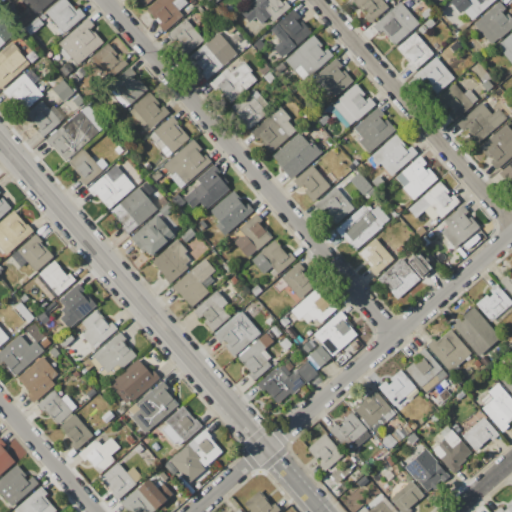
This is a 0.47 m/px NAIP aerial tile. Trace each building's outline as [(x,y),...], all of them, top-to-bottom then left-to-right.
[(26,5),(21,0),(53,0),(38,14),(29,3),(26,5)] [(79,8),(85,14),(63,33),(57,27),(45,12),(59,0),(65,0),(75,11),(79,8)] [(183,16),(165,31),(153,17),(146,9),(156,0),(173,0),(171,2),(183,16)] [(255,17),(248,22),(240,12),(254,0),(279,0),(281,2),(284,0),(289,7),(275,20),(271,15),(261,24),(255,17)] [(352,0),(381,0),(388,8),(369,24),(350,2),(352,0)] [(492,0),(472,18),(456,0),(492,0)] [(400,2),(419,24),(394,46),(375,23),(400,2)] [(473,25),(499,3),(511,18),(511,26),(491,45),(473,25)] [(274,26),(293,9),(299,16),(296,20),(299,24),(301,22),(310,33),(293,48),(274,26)] [(29,10),(34,16),(22,26),(17,21),(29,10)] [(42,24),(30,35),(24,29),(36,17),(42,24)] [(87,17),(94,25),(89,30),(92,33),(94,31),(104,42),(77,65),(64,51),(57,43),(87,17)] [(185,18),(204,41),(184,57),(165,35),(185,18)] [(0,44),(12,33),(0,19),(0,44)] [(186,59),(218,31),(237,53),(205,81),(200,75),(203,72),(199,66),(195,69),(186,59)] [(511,64),(496,45),(511,31),(511,64)] [(413,33),(433,55),(412,73),(405,66),(408,63),(396,48),(413,33)] [(283,60),(313,35),(322,46),(321,47),(324,51),(327,48),(333,55),(302,82),(283,60)] [(0,51),(11,42),(30,63),(0,89),(0,51)] [(107,43),(127,66),(110,80),(90,58),(107,43)] [(435,57),(453,78),(434,94),(416,73),(435,57)] [(335,58),(341,65),(338,68),(341,71),(344,69),(354,80),(334,97),(315,76),(335,58)] [(228,105),(208,83),(226,68),(230,72),(243,61),(252,71),(250,73),(256,80),(228,105)] [(58,70),(67,62),(73,69),(64,77),(58,70)] [(257,68),(264,63),(270,70),(263,75),(257,68)] [(110,83),(129,66),(136,74),(132,77),(135,80),(137,79),(147,90),(129,105),(110,83)] [(24,74),(42,95),(22,112),(4,91),(24,74)] [(62,101),(50,88),(61,79),(73,92),(62,101)] [(486,79),(492,87),(485,93),(479,85),(486,79)] [(355,83),(364,93),(361,96),(364,99),(368,95),(375,104),(350,125),(332,105),(338,100),(337,98),(355,83)] [(477,99),(453,120),(436,99),(454,83),(463,94),(469,90),(477,99)] [(249,91),(267,113),(248,129),(229,108),(249,91)] [(131,107),(149,92),(159,104),(157,106),(159,109),(163,105),(169,112),(149,129),(143,123),(144,122),(131,107)] [(77,94),(84,102),(78,107),(72,99),(77,94)] [(60,123),(43,138),(36,130),(39,128),(26,113),(41,100),(60,123)] [(500,125),(493,131),(475,146),(456,125),(481,103),(491,115),(498,109),(507,119),(500,125)] [(281,106),(291,117),(287,120),(296,131),(270,153),(251,131),(281,106)] [(377,107),(395,129),(367,153),(357,141),(361,138),(352,128),(377,107)] [(45,140),(79,110),(98,132),(64,162),(45,140)] [(171,115),(191,137),(172,154),(153,131),(171,115)] [(479,147),(505,124),(511,132),(511,156),(495,171),(489,163),(491,161),(479,147)] [(318,155),(291,179),(281,168),(271,156),(298,132),(308,144),(312,141),(322,152),(318,155)] [(372,168),(365,160),(395,134),(408,149),(411,146),(417,153),(390,176),(379,163),(372,168)] [(180,189),(173,181),(169,176),(171,175),(162,165),(192,139),(201,149),(198,152),(202,157),(205,154),(212,162),(180,189)] [(102,171),(85,186),(78,178),(80,176),(68,162),(82,149),(102,171)] [(420,156),(426,163),(422,166),(425,170),(428,168),(437,179),(412,200),(402,188),(404,186),(396,177),(420,156)] [(511,186),(499,171),(511,160),(511,186)] [(183,197),(200,183),(196,179),(213,164),(228,182),(225,184),(229,189),(206,210),(199,202),(192,207),(183,197)] [(311,164),(331,187),(313,202),(304,191),(306,189),(301,184),(298,187),(293,181),(311,164)] [(134,187),(109,209),(96,194),(93,196),(87,189),(115,165),(134,187)] [(349,180),(358,172),(371,187),(362,195),(349,180)] [(372,181),(378,176),(384,183),(378,188),(372,181)] [(440,218),(421,196),(439,181),(447,191),(446,192),(449,196),(452,194),(459,202),(440,218)] [(138,187),(156,209),(137,225),(119,204),(138,187)] [(334,188),(336,190),(338,189),(354,208),(335,224),(317,203),(334,188)] [(224,236),(213,223),(217,219),(210,210),(233,191),(245,205),(248,203),(254,210),(224,236)] [(159,211),(177,194),(183,201),(165,217),(159,211)] [(0,201),(3,198),(11,208),(0,217),(0,201)] [(336,229),(364,205),(382,226),(354,250),(336,229)] [(453,248),(440,232),(448,225),(444,221),(461,206),(466,212),(463,214),(467,219),(470,216),(479,226),(453,248)] [(0,221),(13,210),(26,225),(27,224),(33,231),(5,255),(0,249),(0,221)] [(260,223),(272,237),(257,250),(256,249),(247,257),(234,242),(243,234),(239,229),(254,216),(257,213),(263,220),(260,223)] [(151,257),(145,250),(142,253),(130,239),(157,216),(175,236),(151,257)] [(189,228),(195,234),(185,243),(179,237),(189,228)] [(26,262),(20,267),(11,255),(35,234),(42,242),(40,243),(52,257),(35,272),(26,262)] [(375,238),(394,260),(375,276),(368,267),(371,265),(368,262),(366,263),(357,253),(375,238)] [(190,261),(185,265),(188,269),(169,285),(149,263),(177,239),(187,251),(183,254),(190,261)] [(251,260),(274,240),(285,253),(287,251),(294,259),(276,275),(270,268),(263,273),(251,260)] [(407,261),(417,252),(431,268),(420,277),(407,261)] [(400,258),(419,280),(396,300),(390,292),(392,290),(386,282),(383,284),(377,278),(400,258)] [(201,283),(208,292),(190,308),(172,286),(204,259),(214,271),(201,283)] [(69,273),(75,280),(57,295),(38,274),(53,261),(66,276),(69,273)] [(298,262),(304,269),(301,272),(313,287),(299,299),(280,278),(298,262)] [(511,296),(499,282),(507,276),(509,279),(511,276),(511,275),(511,274),(510,273),(511,271),(511,296)] [(58,299),(76,284),(82,291),(81,291),(89,300),(90,300),(95,306),(68,329),(59,318),(64,314),(60,309),(64,306),(58,299)] [(511,303),(490,322),(475,304),(485,295),(488,298),(492,294),(489,291),(496,284),(499,288),(511,303)] [(302,301),(319,286),(327,295),(337,307),(320,322),(309,310),(298,320),(290,311),(302,301)] [(216,290),(227,302),(221,307),(229,317),(211,333),(192,311),(216,290)] [(485,350),(478,356),(451,325),(457,319),(460,322),(464,319),(461,316),(473,307),(500,338),(485,350)] [(93,349),(82,335),(88,330),(80,322),(95,309),(108,324),(111,322),(117,328),(93,349)] [(213,335),(241,311),(260,333),(233,356),(225,346),(227,344),(223,340),(220,343),(213,335)] [(345,322),(356,335),(332,356),(321,343),(314,334),(338,314),(340,311),(348,320),(345,322)] [(37,317),(43,312),(49,320),(44,325),(37,317)] [(0,328),(8,338),(0,344),(0,328)] [(450,329),(471,354),(450,373),(426,345),(433,339),(436,342),(450,329)] [(92,356),(120,332),(126,339),(123,342),(136,356),(107,381),(93,365),(87,370),(81,363),(87,358),(90,360),(93,357),(92,356)] [(73,339),(63,347),(58,341),(68,333),(73,339)] [(265,333),(273,341),(259,353),(270,366),(255,379),(237,357),(265,333)] [(34,340),(44,352),(15,376),(13,374),(14,373),(11,370),(10,371),(2,360),(0,361),(0,350),(19,334),(29,345),(34,340)] [(46,338),(50,343),(44,348),(40,344),(46,338)] [(320,346),(330,358),(316,370),(306,358),(320,346)] [(54,347),(59,354),(54,358),(48,352),(54,347)] [(423,348),(447,375),(425,393),(405,369),(415,361),(416,363),(420,359),(416,354),(423,348)] [(50,379),(54,384),(32,403),(27,397),(30,394),(16,378),(42,356),(57,374),(50,379)] [(156,380),(132,401),(130,399),(125,404),(110,386),(115,381),(113,379),(137,358),(150,373),(153,370),(159,377),(156,380)] [(282,379),(304,360),(316,374),(278,406),(273,400),(258,383),(274,369),(282,379)] [(408,393),(405,396),(410,401),(400,410),(395,405),(394,406),(377,387),(384,381),(388,385),(392,382),(389,379),(400,370),(415,387),(408,393)] [(511,394),(501,382),(511,372),(511,394)] [(145,433),(130,417),(139,409),(135,404),(162,381),(169,389),(166,391),(178,405),(145,433)] [(511,417),(506,423),(508,425),(501,431),(499,429),(481,408),(492,398),(487,392),(497,383),(511,400),(511,417)] [(86,394),(92,388),(96,392),(89,398),(86,394)] [(367,396),(374,390),(395,414),(376,430),(372,425),(369,427),(354,410),(369,397),(367,396)] [(465,394),(458,400),(454,396),(461,390),(465,394)] [(53,391),(71,412),(56,425),(38,404),(53,391)] [(164,427),(169,423),(166,420),(182,406),(194,420),(196,419),(202,426),(200,427),(184,441),(183,440),(179,445),(175,441),(173,443),(161,429),(164,427)] [(357,447),(353,441),(344,449),(328,430),(336,424),(339,427),(343,424),(341,421),(351,412),(366,430),(365,430),(370,436),(357,447)] [(430,418),(437,412),(441,417),(435,422),(430,418)] [(92,435),(78,447),(74,451),(69,445),(73,442),(59,426),(74,414),(92,435)] [(483,417),(498,435),(492,440),(490,438),(474,451),(461,436),(483,417)] [(408,424),(412,421),(417,426),(413,430),(408,424)] [(407,425),(411,430),(400,439),(396,434),(407,425)] [(460,469),(454,474),(432,449),(445,438),(439,432),(447,425),(453,431),(471,453),(465,458),(466,460),(458,467),(460,469)] [(209,438),(221,452),(204,467),(199,461),(176,480),(163,465),(204,430),(210,437),(209,438)] [(316,459),(307,449),(324,433),(343,455),(328,468),(324,471),(318,464),(321,461),(318,457),(316,459)] [(389,435),(396,442),(387,449),(381,442),(389,435)] [(96,439),(102,446),(111,438),(119,448),(109,456),(113,461),(98,474),(85,458),(82,461),(77,455),(96,439)] [(2,448),(14,463),(0,474),(0,440),(4,446),(2,448)] [(425,449),(437,462),(436,463),(449,477),(443,482),(440,479),(427,491),(417,480),(415,481),(404,468),(425,449)] [(329,476),(344,462),(346,464),(350,461),(354,464),(349,468),(352,471),(336,484),(329,476)] [(134,482),(135,484),(116,500),(98,479),(117,463),(126,473),(132,467),(141,477),(134,482)] [(0,478),(16,465),(23,473),(21,475),(26,481),(32,476),(38,484),(11,507),(0,494),(0,478)] [(148,479),(165,500),(151,511),(123,511),(117,505),(148,479)] [(409,508),(411,510),(408,511),(400,511),(389,499),(410,481),(423,496),(409,508)] [(44,496),(56,511),(54,511),(14,511),(12,509),(40,486),(47,493),(44,496)] [(258,491),(271,505),(274,503),(280,509),(276,511),(251,511),(244,503),(258,491)] [(511,511),(495,511),(500,508),(504,511),(508,508),(505,505),(511,498),(511,511)] [(367,511),(381,501),(390,511),(367,511)]
